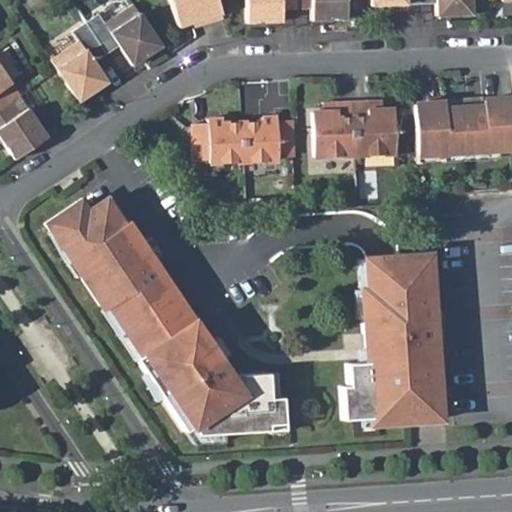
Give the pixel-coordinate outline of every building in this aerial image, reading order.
[(130,0),(114,0),(100,8),(105,17),(131,2),(130,0)] [(209,21),(224,16),(218,0),(171,0),(179,25),(194,20),(207,16),(209,21)] [(313,17),(347,16),(346,0),(246,0),(248,20),(282,19),(281,6),(313,5),(313,17)] [(438,13),(472,12),(471,0),(371,0),(372,3),(438,0),(438,13)] [(56,70),(77,101),(106,81),(93,61),(117,45),(131,65),(160,45),(132,4),(103,23),(96,14),(72,30),(78,40),(49,59),(56,70)] [(207,16),(194,20),(196,25),(209,21),(207,16)] [(13,159),(46,137),(26,108),(18,113),(1,89),(10,83),(0,69),(0,140),(1,141),(13,159)] [(412,104),(415,154),(511,147),(511,100),(511,97),(412,104)] [(361,101),(361,110),(371,110),(370,100),(361,101)] [(309,112),(311,156),(352,155),(393,154),(391,109),(371,110),(361,110),(361,101),(350,101),(339,101),(339,111),(330,111),(309,112)] [(329,102),(330,111),(339,111),(339,101),(329,102)] [(190,124),(191,159),(206,158),(206,162),(241,161),(276,160),(276,156),(291,155),(289,120),(274,121),(274,117),(259,117),(259,121),(240,122),(220,123),(220,118),(205,119),(205,123),(190,124)] [(265,424),(281,423),(279,396),(267,397),(265,372),(225,374),(211,353),(204,352),(202,353),(195,343),(204,337),(192,320),(190,321),(147,258),(141,256),(139,258),(132,248),(140,243),(125,221),(123,222),(115,210),(109,214),(99,201),(81,214),(74,203),(43,223),(52,236),(55,235),(80,272),(77,274),(101,310),(106,306),(139,356),(134,359),(150,382),(151,381),(160,394),(159,395),(183,431),(190,427),(194,434),(266,429),(265,424)] [(150,256),(140,243),(132,248),(139,258),(141,256),(147,258),(150,256)] [(424,254),(359,258),(361,288),(356,288),(358,333),(368,332),(369,347),(359,348),(360,361),(341,362),(342,384),(335,385),(337,419),(401,414),(402,421),(437,419),(433,360),(431,360),(427,312),(430,312),(429,284),(426,284),(424,254)] [(368,332),(358,333),(359,348),(369,347),(368,332)] [(214,351),(204,337),(195,343),(202,353),(204,352),(211,353),(214,351)]
